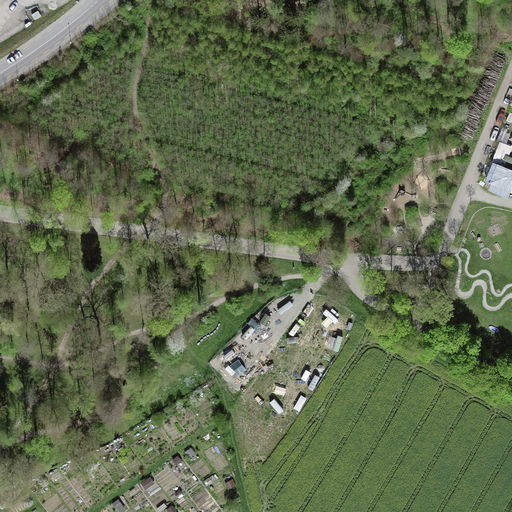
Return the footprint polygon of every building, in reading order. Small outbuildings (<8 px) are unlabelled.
[(36,11),(40,18),(50,11),(46,5),(36,11)] [(506,164),(511,146),(511,144),(500,141),(493,160),(506,164)] [(190,447),(184,451),(188,456),(194,452),(190,447)] [(177,454),(171,458),(175,464),(181,459),(177,454)] [(149,475),(140,482),(144,488),(153,482),(149,475)] [(233,477),(224,483),(228,488),(236,483),(233,477)] [(118,498),(111,502),(118,511),(124,507),(118,498)]
